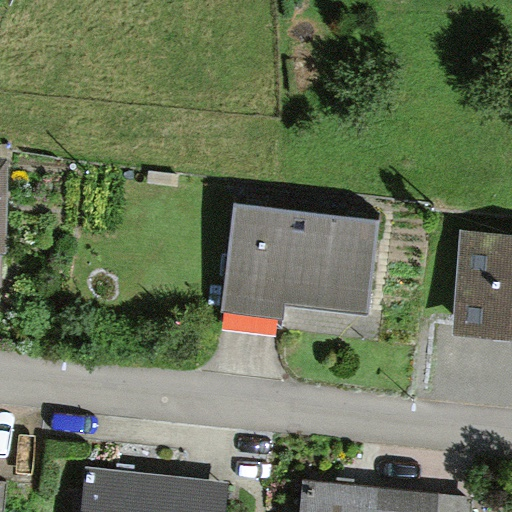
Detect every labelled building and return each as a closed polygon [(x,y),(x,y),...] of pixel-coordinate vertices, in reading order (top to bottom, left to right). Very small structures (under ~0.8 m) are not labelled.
[(0,289),(5,290),(9,162),(0,161),(0,289)] [(376,222),(235,207),(223,318),(278,324),(280,304),(366,313),(376,222)] [(511,233),(461,230),(455,332),(511,335),(511,233)] [(511,511),(511,503),(305,481),(302,511),(511,511)] [(213,511),(215,495),(91,482),(87,511),(213,511)]
